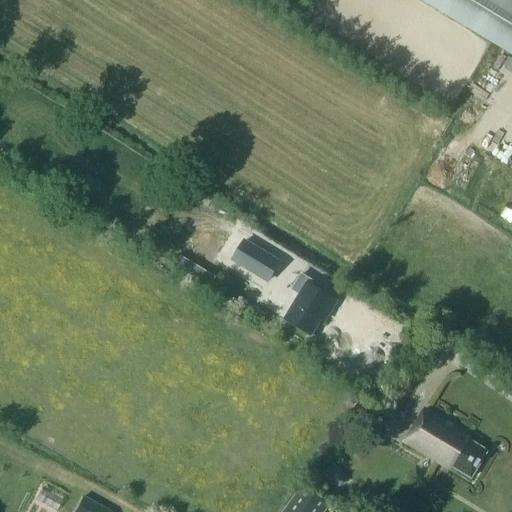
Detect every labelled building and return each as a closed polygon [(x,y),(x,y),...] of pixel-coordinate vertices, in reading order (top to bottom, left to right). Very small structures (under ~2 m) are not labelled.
[(511,0),(436,0),(511,45),(511,0)] [(511,223),(511,205),(508,203),(500,216),(511,223)] [(279,260),(245,239),(232,260),(266,281),(279,260)] [(336,301),(314,288),(317,284),(302,275),(292,290),(293,290),(294,290),(301,294),(286,319),(315,337),(315,336),(312,334),(325,311),(329,314),(336,301)] [(234,298),(230,305),(244,314),(249,307),(234,298)] [(488,451),(469,440),(471,437),(425,409),(405,442),(451,470),(452,467),(471,478),(488,451)] [(304,486),(284,511),(324,511),(329,505),(304,486)] [(82,496),(73,511),(98,511),(101,507),(82,496)]
